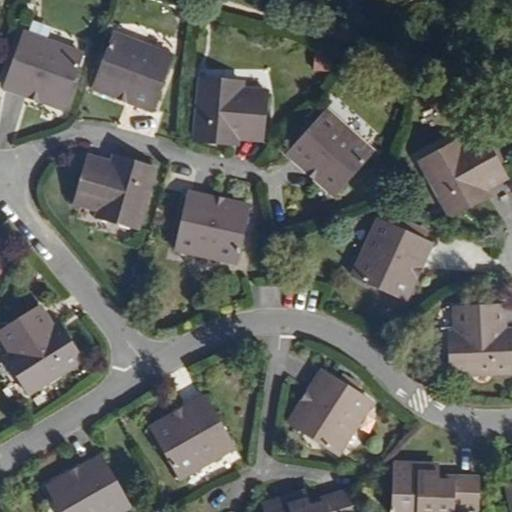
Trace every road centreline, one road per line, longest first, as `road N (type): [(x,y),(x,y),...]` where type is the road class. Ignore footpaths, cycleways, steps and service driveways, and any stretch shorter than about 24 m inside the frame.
road 1 (residential): [(256,176),(92,132),(17,160),(6,174)]
road 2 (residential): [(511,423),(451,418),(394,382),(341,333),(281,322)]
road 3 (residential): [(146,370),(6,174)]
road 4 (residential): [(146,370),(0,459)]
road 5 (residential): [(281,322),(264,471)]
road 6 (residential): [(281,322),(251,321),(146,370)]
